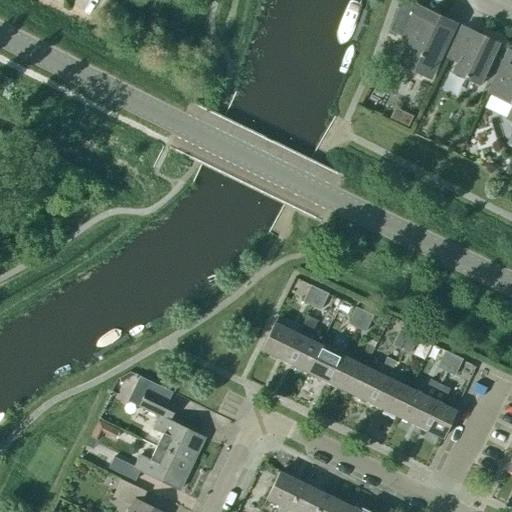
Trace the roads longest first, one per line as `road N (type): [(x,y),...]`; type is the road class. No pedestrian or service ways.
road 1 (secondary): [(511,285),(0,33)]
road 2 (residential): [(433,511),(256,429)]
road 3 (residential): [(441,511),(506,376)]
